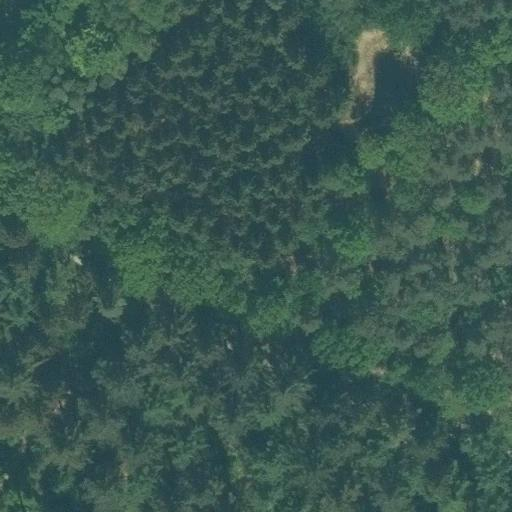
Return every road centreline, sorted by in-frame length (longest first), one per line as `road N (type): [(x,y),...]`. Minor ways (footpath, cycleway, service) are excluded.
road 1 (track): [(253,304),(511,49)]
road 2 (track): [(0,143),(202,280),(253,304)]
road 3 (track): [(166,256),(0,484)]
road 4 (track): [(253,304),(511,402)]
